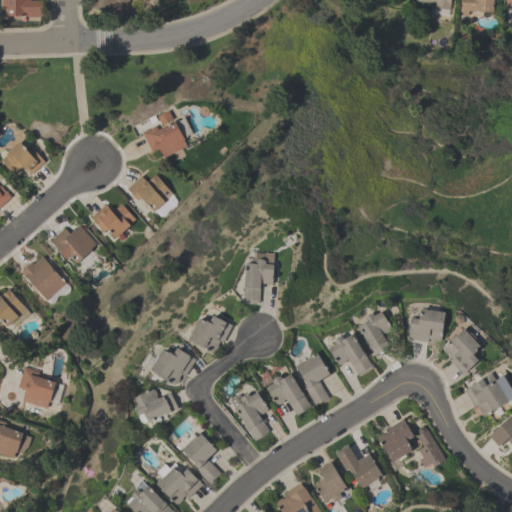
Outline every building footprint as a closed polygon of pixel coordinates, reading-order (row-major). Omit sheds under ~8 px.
[(40,18),(23,18),(23,16),(1,16),(1,0),(29,0),(29,2),(40,2),(40,18)] [(91,0),(128,0),(125,16),(90,6),(91,0)] [(450,0),(449,11),(432,9),(433,4),(415,2),(415,0),(450,0)] [(493,0),(492,14),(467,13),(467,17),(459,16),(460,0),(493,0)] [(141,133),(155,126),(157,130),(159,128),(158,125),(160,124),(156,118),(168,112),(173,123),(183,118),(191,133),(182,138),(183,141),(185,146),(163,158),(158,149),(157,150),(156,148),(153,150),(153,151),(151,152),(141,133)] [(21,168),(13,175),(0,161),(0,159),(5,155),(4,154),(18,142),(23,147),(26,145),(29,149),(31,148),(32,149),(35,147),(40,152),(37,155),(43,162),(29,175),(27,172),(26,173),(21,168)] [(154,175),(171,193),(166,197),(167,198),(152,212),(139,198),(136,200),(126,190),(140,176),(146,183),(154,175)] [(0,186),(10,197),(0,205),(0,186)] [(115,238),(113,236),(111,237),(106,232),(107,231),(106,230),(102,233),(89,218),(105,205),(111,212),(121,204),(134,219),(128,224),(129,226),(115,238)] [(65,260),(49,241),(63,228),(69,235),(78,227),(95,246),(75,264),(69,256),(65,260)] [(20,273),(31,262),(33,264),(41,257),(64,282),(50,295),(51,296),(47,299),(46,298),(45,300),(20,273)] [(259,301),(243,300),(245,268),(246,268),(246,265),(254,266),(254,268),(255,268),(255,265),(258,264),(261,264),(264,266),(264,257),(273,257),(271,287),(260,286),(259,301)] [(0,297),(8,290),(28,313),(14,325),(12,323),(6,328),(0,321),(0,297)] [(445,309),(440,339),(438,339),(437,340),(432,340),(431,338),(428,337),(427,341),(407,338),(411,315),(419,316),(420,305),(445,309)] [(389,346),(374,355),(368,344),(368,343),(357,324),(366,319),(364,317),(365,313),(369,311),(373,312),(374,313),(381,309),(392,328),(382,334),(389,346)] [(214,351),(203,346),(203,345),(188,337),(200,314),(210,318),(213,312),(226,319),(226,320),(231,323),(222,342),(219,340),(214,351)] [(480,345),(473,352),(478,359),(462,374),(449,359),(451,357),(448,354),(446,354),(443,350),(443,348),(442,347),(446,343),(464,327),(480,345)] [(348,358),(346,359),(345,361),(340,364),(339,363),(338,364),(325,343),(350,328),(366,355),(365,355),(370,363),(373,367),(358,376),(350,362),(348,358)] [(174,384),(164,377),(165,376),(150,366),(154,360),(153,359),(157,352),(158,353),(164,345),(173,351),(177,345),(190,353),(189,355),(195,358),(183,376),(180,374),(179,377),(179,379),(176,383),(174,383),(174,384)] [(329,373),(317,380),(327,397),(314,405),(304,388),(306,386),(304,384),(306,383),(295,364),(316,351),(329,373)] [(17,387),(24,367),(38,371),(37,375),(55,381),(46,408),(21,400),(25,389),(17,387)] [(295,414),(285,398),(283,400),(283,402),(278,404),(276,403),(275,404),(265,387),(272,382),(271,380),(272,377),(276,375),(280,375),(281,377),(290,372),(301,390),(304,394),(302,395),(307,402),(308,402),(309,404),(308,405),(309,406),(308,406),(308,408),(298,414),(297,413),(295,414)] [(495,381),(502,377),(511,393),(511,399),(491,413),(490,412),(484,416),(483,414),(481,414),(478,410),(479,408),(477,405),(474,406),(463,389),(489,372),(495,381)] [(176,407),(147,420),(147,419),(143,420),(141,419),(139,414),(140,412),(138,410),(136,406),(137,403),(139,402),(135,394),(152,387),(153,388),(155,389),(156,392),(156,394),(157,397),(170,391),(176,407)] [(268,409),(259,415),(261,419),(268,431),(254,440),(244,425),(245,424),(229,400),(238,394),(240,397),(241,395),(244,393),(247,393),(249,396),(256,391),(268,409)] [(511,446),(509,443),(508,444),(506,441),(498,449),(488,439),(510,416),(511,418),(511,446)] [(392,461),(391,460),(390,461),(388,457),(389,457),(381,444),(380,444),(377,438),(378,438),(378,436),(382,433),(384,434),(387,432),(386,428),(402,419),(405,423),(405,422),(413,435),(406,439),(409,444),(408,445),(411,450),(392,461)] [(30,437),(24,455),(15,452),(12,459),(0,455),(0,420),(6,422),(5,426),(23,432),(22,435),(30,437)] [(415,436),(418,434),(417,432),(417,430),(417,428),(419,427),(421,426),(423,427),(425,428),(425,430),(426,430),(444,460),(432,467),(430,464),(422,468),(417,460),(422,458),(417,450),(422,447),(415,436)] [(209,484),(194,469),(196,467),(194,464),(195,463),(176,444),(185,436),(187,438),(191,433),(194,435),(198,431),(216,448),(206,458),(220,473),(209,484)] [(382,476),(361,489),(348,468),(346,469),(334,451),(347,443),(357,460),(368,453),(382,476)] [(315,468),(320,465),(320,466),(330,461),(346,488),(338,493),(341,498),(332,503),(329,498),(324,502),(313,485),(320,481),(320,480),(323,478),(320,471),(318,472),(315,468)] [(155,483),(161,477),(156,471),(164,463),(168,468),(173,463),(179,469),(178,470),(181,473),(186,468),(201,484),(186,498),(184,495),(181,497),(182,499),(177,503),(175,503),(174,505),(168,499),(169,498),(163,491),(161,492),(159,490),(160,488),(155,483)] [(149,511),(148,510),(146,511),(134,511),(127,503),(132,497),(130,495),(132,492),(134,490),(136,489),(134,487),(137,485),(138,486),(142,482),(145,485),(147,484),(163,501),(163,500),(166,503),(165,504),(173,511),(149,511)] [(299,483),(302,487),(303,486),(311,498),(310,498),(319,511),(280,511),(275,503),(275,502),(276,501),(279,498),(281,499),(285,496),(283,493),(299,483)]
